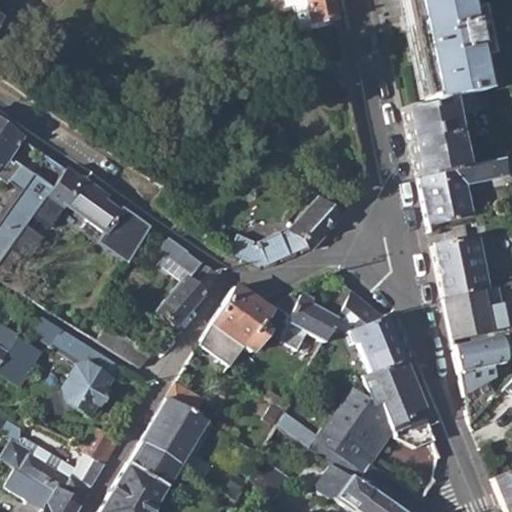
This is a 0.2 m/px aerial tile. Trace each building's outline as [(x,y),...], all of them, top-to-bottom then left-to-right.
[(225,0),(244,14),(249,7),(239,0),(225,0)] [(290,0),(299,32),(307,30),(332,25),(331,18),(307,22),(301,0),(290,0)] [(301,0),(307,22),(331,18),(327,0),(301,0)] [(511,0),(402,0),(424,103),(445,98),(480,91),(511,84),(511,0)] [(340,59),(332,25),(307,30),(310,44),(319,43),(323,62),(340,59)] [(327,77),(346,91),(341,67),(327,77)] [(480,91),(445,98),(448,109),(461,105),(462,110),(469,108),(473,121),(486,118),(480,91)] [(461,168),(448,109),(445,98),(424,103),(400,108),(414,178),(461,168)] [(22,193),(0,226),(0,262),(34,212),(51,187),(31,175),(27,182),(13,173),(18,166),(13,162),(10,165),(6,161),(19,140),(0,126),(0,180),(7,185),(7,184),(22,193)] [(482,154),(485,162),(495,160),(492,151),(482,154)] [(414,178),(424,226),(472,215),(465,185),(503,175),(500,159),(495,160),(485,162),(461,168),(414,178)] [(13,173),(27,182),(31,175),(18,166),(13,173)] [(54,214),(96,243),(119,209),(62,169),(51,187),(34,212),(49,222),(54,214)] [(224,257),(255,271),(275,265),(307,252),(337,219),(315,200),(287,231),(279,234),(277,231),(255,242),(256,244),(253,247),(249,246),(250,243),(234,236),(224,257)] [(425,232),(429,248),(473,237),(471,223),(425,232)] [(484,289),(473,237),(429,248),(439,298),(480,290),(484,289)] [(153,314),(172,330),(215,279),(164,241),(157,252),(187,273),(153,314)] [(208,328),(241,348),(245,344),(261,320),(266,312),(231,289),(208,328)] [(489,333),(480,290),(439,298),(448,341),(489,333)] [(353,343),(369,374),(400,362),(381,318),(350,292),(343,305),(338,313),(332,325),(345,333),(350,344),(353,343)] [(287,321),(323,341),(332,325),(338,313),(343,305),(333,300),(325,315),(307,306),(309,302),(299,296),(297,299),(292,293),(277,304),(290,315),(287,321)] [(24,320),(33,325),(39,317),(29,311),(24,320)] [(72,407),(87,417),(94,407),(96,407),(105,393),(104,392),(119,369),(39,317),(33,325),(31,330),(52,344),(49,349),(59,356),(66,354),(73,358),(74,366),(61,390),(54,391),(58,410),(72,407)] [(245,344),(253,349),(270,327),(261,320),(245,344)] [(0,359),(14,337),(18,329),(11,325),(0,342),(0,359)] [(97,343),(139,369),(151,354),(107,327),(97,343)] [(0,375),(18,387),(39,352),(14,337),(0,359),(0,375)] [(449,347),(454,373),(498,363),(493,338),(449,347)] [(377,402),(390,431),(403,426),(401,422),(421,413),(400,362),(369,374),(360,379),(372,404),(377,402)] [(511,373),(499,388),(511,399),(511,373)] [(412,496),(369,465),(367,464),(371,458),(362,452),(358,457),(353,453),(349,454),(348,457),(341,452),(351,437),(358,442),(375,419),(377,423),(390,431),(377,402),(372,404),(360,379),(357,380),(316,434),(314,436),(308,446),(331,463),(357,483),(397,511),(414,511),(424,498),(415,492),(412,496)] [(459,396),(468,426),(489,400),(482,385),(459,396)] [(269,429),(274,432),(278,424),(283,415),(285,411),(286,409),(269,400),(263,411),(275,419),(269,429)] [(139,444),(178,468),(205,424),(165,401),(139,444)] [(278,424),(308,446),(314,436),(316,434),(285,411),(283,415),(278,424)] [(433,440),(421,413),(401,422),(403,426),(407,425),(415,446),(433,440)] [(104,461),(87,451),(77,468),(23,438),(18,439),(18,427),(0,416),(0,429),(1,428),(7,432),(9,441),(0,457),(0,456),(0,463),(25,477),(78,506),(104,461)] [(375,419),(358,442),(351,437),(341,452),(348,457),(349,454),(353,453),(358,457),(362,452),(371,458),(390,431),(377,423),(375,419)] [(415,446),(407,425),(403,426),(390,431),(393,438),(415,446)] [(97,432),(94,436),(87,447),(85,450),(87,451),(104,461),(116,442),(97,432)] [(98,511),(151,511),(154,508),(178,468),(139,444),(98,511)] [(249,479),(276,498),(285,486),(283,484),(288,478),(261,456),(249,479)] [(397,511),(357,483),(331,463),(317,484),(316,491),(326,499),(334,499),(351,511),(397,511)] [(511,511),(511,468),(487,478),(501,511),(511,511)] [(74,511),(78,506),(25,477),(23,483),(49,498),(40,511),(74,511)]
